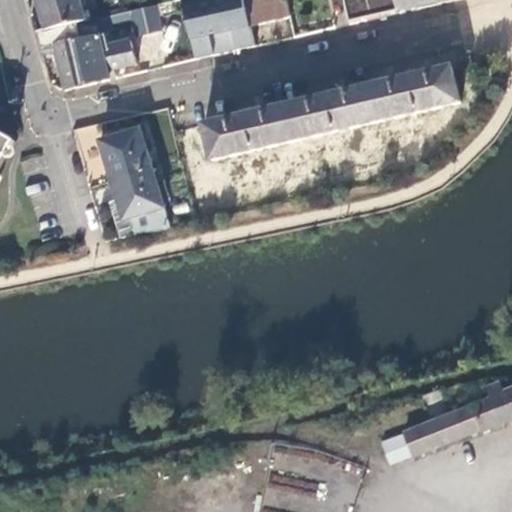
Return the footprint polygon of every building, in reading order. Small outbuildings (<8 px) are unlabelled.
[(38,0),(46,30),(75,23),(93,19),(91,13),(84,13),(79,0),(38,0)] [(182,0),(197,60),(212,57),(240,50),(255,46),(250,27),(244,0),(182,0)] [(284,0),(244,0),(250,27),(289,18),(284,0)] [(397,0),(345,0),(351,24),(377,18),(400,13),(397,0)] [(397,0),(400,13),(440,4),(455,0),(397,0)] [(155,6),(98,18),(101,30),(132,23),(135,37),(161,31),(155,6)] [(46,30),(36,32),(43,55),(55,52),(66,91),(90,85),(78,42),(80,42),(75,23),(46,30)] [(90,85),(116,79),(114,71),(136,65),(129,44),(109,49),(105,35),(80,42),(78,42),(90,85)] [(245,115),(203,125),(212,160),(460,103),(451,67),(412,77),(330,96),(245,115)] [(100,141),(112,180),(152,168),(140,130),(100,141)] [(0,169),(14,144),(0,135),(0,169)] [(152,168),(112,180),(118,203),(111,205),(120,238),(170,228),(152,168)] [(383,447),(392,466),(414,457),(414,460),(483,432),(484,434),(511,422),(511,389),(506,392),(501,383),(487,389),(491,400),(404,434),(405,437),(385,446),(383,447)]
